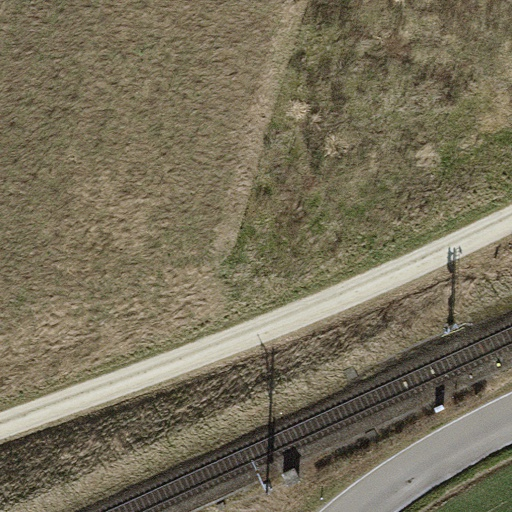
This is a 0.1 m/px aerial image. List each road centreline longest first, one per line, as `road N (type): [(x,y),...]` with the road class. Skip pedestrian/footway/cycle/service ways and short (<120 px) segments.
road 1 (track): [(0,423),(300,310),(511,208)]
road 2 (tertiary): [(511,418),(421,465),(363,511)]
